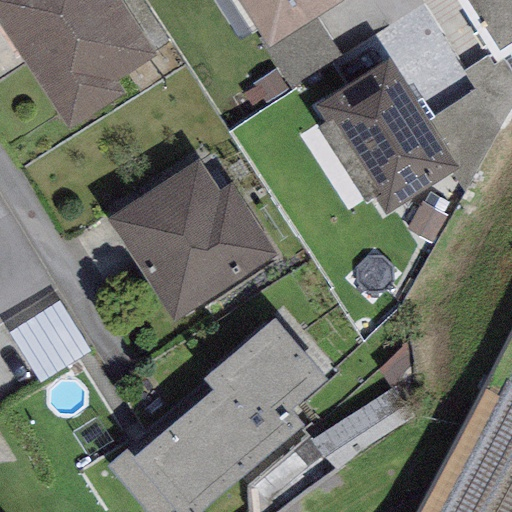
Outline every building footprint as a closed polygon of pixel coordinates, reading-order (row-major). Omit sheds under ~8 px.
[(117,0),(0,0),(0,31),(67,135),(124,98),(115,84),(155,58),(117,0)] [(339,0),(232,0),(266,53),(343,5),(339,0)] [(511,0),(453,0),(496,66),(511,56),(511,0)] [(458,172),(388,63),(316,109),(327,126),(317,132),(366,209),(375,203),(385,219),(458,172)] [(201,163),(106,225),(171,325),(275,257),(230,189),(221,195),(201,163)] [(62,303),(8,333),(38,389),(93,360),(62,303)] [(141,440),(105,469),(140,511),(204,511),(301,434),(288,417),(326,387),(274,323),(201,383),(212,396),(148,448),(141,440)]
